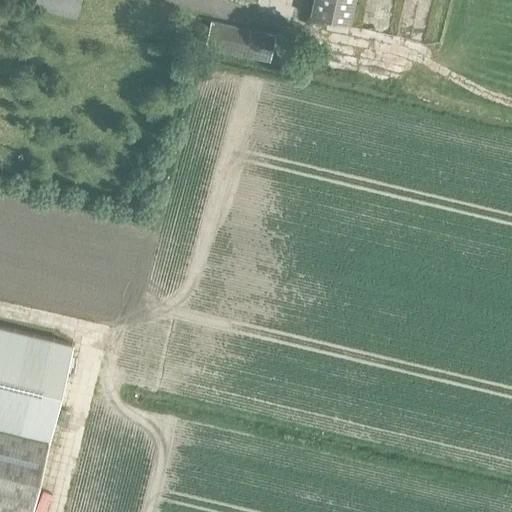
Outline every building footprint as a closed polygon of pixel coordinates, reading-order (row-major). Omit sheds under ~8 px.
[(79,0),(35,0),(34,5),(76,15),(79,0)] [(311,0),(309,12),(312,12),(349,20),(352,0),(311,0)] [(269,59),(274,33),(210,20),(205,44),(269,59)] [(0,325),(0,428),(48,440),(72,343),(0,325)] [(30,511),(48,440),(0,428),(0,510),(7,511),(30,511)]
